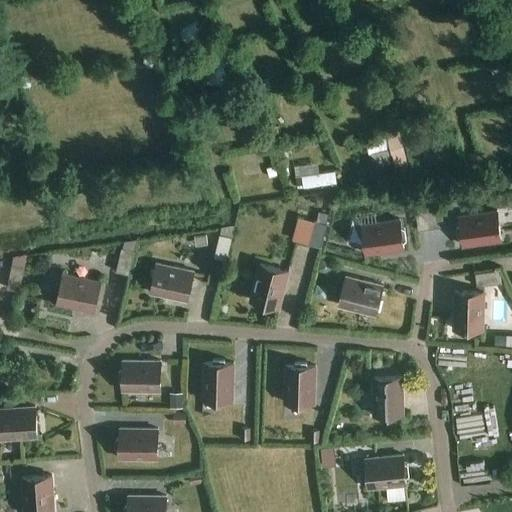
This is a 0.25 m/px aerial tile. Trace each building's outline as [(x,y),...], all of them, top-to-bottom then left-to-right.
[(340,26),(336,8),(326,10),(329,28),(340,26)] [(244,20),(252,44),(272,37),(264,14),(244,20)] [(473,25),(459,29),(463,42),(477,38),(473,25)] [(462,92),(498,96),(500,77),(465,73),(462,92)] [(307,125),(292,129),(295,140),(310,136),(307,125)] [(387,132),(395,166),(407,163),(399,129),(387,132)] [(384,142),(364,150),(374,174),(394,166),(384,142)] [(254,161),(236,164),(237,173),(255,171),(254,161)] [(301,172),(303,195),(336,193),(336,179),(318,180),(317,171),(301,172)] [(441,203),(428,205),(431,228),(444,226),(441,203)] [(428,205),(415,207),(419,230),(431,228),(428,205)] [(511,239),(511,233),(509,212),(473,216),(474,224),(471,226),(472,235),(476,237),(477,244),(511,239)] [(321,248),(327,224),(314,221),(308,244),(321,248)] [(395,226),(358,225),(357,253),(394,255),(394,247),(397,245),(398,236),(394,234),(395,226)] [(227,261),(232,237),(220,234),(214,258),(227,261)] [(444,266),(442,240),(428,241),(430,267),(444,266)] [(129,275),(135,251),(122,248),(116,272),(129,275)] [(322,259),(319,271),(326,273),(332,269),(334,262),(322,259)] [(188,301),(194,271),(157,264),(151,293),(188,301)] [(279,308),(289,272),(260,264),(250,301),(279,308)] [(20,291),(25,267),(12,265),(7,289),(20,291)] [(477,286),(501,283),(499,270),(475,273),(477,286)] [(94,312),(101,282),(63,274),(57,304),(94,312)] [(376,315),(383,286),(346,277),(339,306),(376,315)] [(483,330),(485,292),(455,291),(453,329),(483,330)] [(322,294),(320,308),(333,311),(336,297),(322,294)] [(57,307),(55,315),(96,324),(97,317),(57,307)] [(494,354),(511,354),(511,345),(494,345),(494,354)] [(203,400),(233,401),(234,363),(227,363),(225,359),(214,359),(212,363),(204,362),(203,400)] [(119,381),(123,383),(123,391),(161,391),(161,361),(123,361),(123,368),(119,370),(119,381)] [(285,403),(315,404),(316,366),(309,366),(307,362),(296,362),(294,365),(286,365),(285,403)] [(374,415),(381,415),(383,419),(394,419),(396,415),(404,415),(403,377),(373,377),(374,415)] [(171,395),(170,409),(185,409),(185,395),(171,395)] [(0,409),(0,439),(38,437),(36,407),(0,409)] [(274,411),(274,431),(284,431),(284,411),(274,411)] [(174,412),(174,424),(186,424),(186,413),(174,412)] [(411,419),(407,424),(415,431),(422,423),(418,419),(411,419)] [(240,428),(240,440),(251,440),(251,428),(240,428)] [(120,461),(158,461),(158,432),(121,430),(120,461)] [(310,430),(309,442),(319,443),(320,431),(310,430)] [(335,448),(322,449),(323,468),(336,467),(335,448)] [(369,489),(407,485),(404,455),(366,459),(369,489)] [(202,474),(191,475),(192,487),(204,485),(202,474)] [(24,511),(54,511),(52,476),(22,478),(24,511)] [(129,511),(167,511),(169,497),(130,497),(129,511)]
